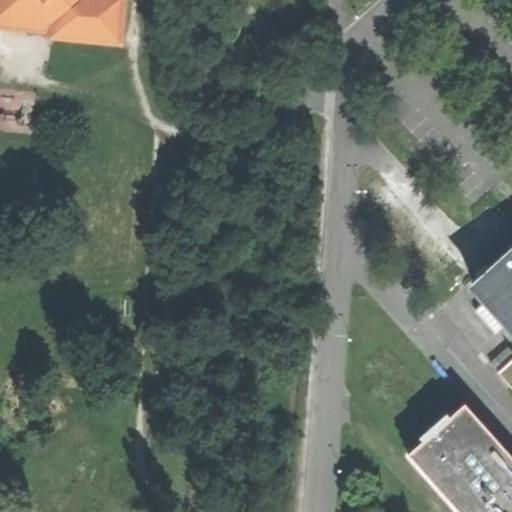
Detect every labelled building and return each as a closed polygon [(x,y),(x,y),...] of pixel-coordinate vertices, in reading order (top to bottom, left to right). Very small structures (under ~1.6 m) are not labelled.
[(121,1),(112,0),(0,0),(0,23),(51,28),(50,37),(50,41),(53,42),(117,47),(121,1)] [(0,32),(50,37),(51,28),(0,23),(0,32)] [(511,244),(491,263),(475,278),(511,320),(511,244)] [(511,360),(500,371),(511,385),(511,360)] [(511,511),(511,448),(467,398),(452,412),(448,408),(421,433),(424,436),(409,449),(464,511),(511,511)]
